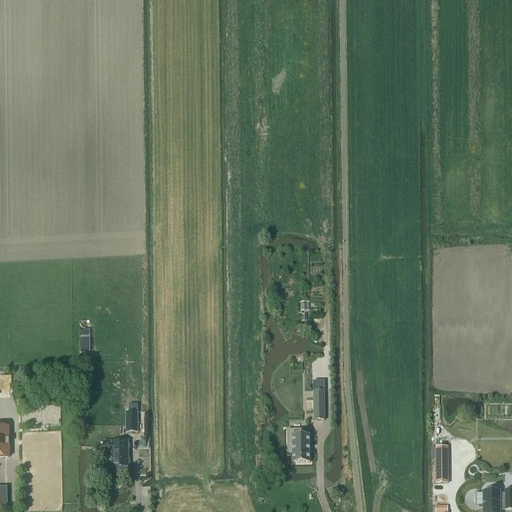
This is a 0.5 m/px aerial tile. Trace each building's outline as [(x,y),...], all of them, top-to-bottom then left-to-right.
[(89,331),(80,331),(80,348),(89,348),(89,331)] [(313,392),(314,421),(314,422),(324,421),(323,392),(313,392)] [(137,413),(127,413),(127,433),(137,433),(137,413)] [(0,458),(9,458),(8,428),(0,428),(0,458)] [(292,436),(287,436),(287,455),(292,455),(292,464),(309,464),(309,436),(308,436),(308,431),(292,431),(292,436)] [(112,442),(103,442),(103,454),(112,454),(112,468),(115,468),(115,472),(124,472),(124,468),(128,468),(127,452),(127,442),(112,442)] [(447,460),(435,460),(435,484),(448,484),(447,460)] [(482,494),(475,494),(475,506),(483,506),(482,511),(499,511),(500,511),(500,509),(505,509),(505,511),(511,510),(511,490),(504,491),(504,495),(499,495),(499,492),(482,492),(482,494)]
